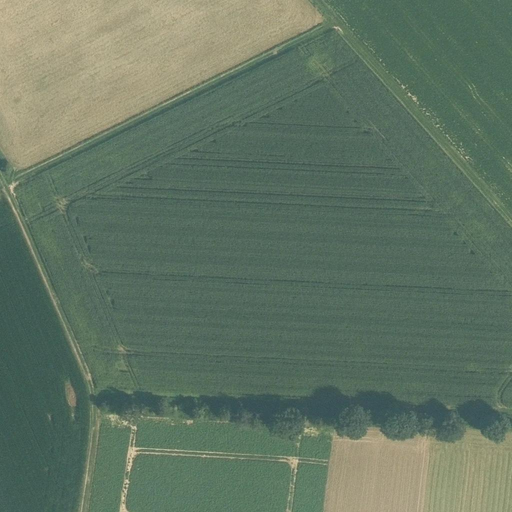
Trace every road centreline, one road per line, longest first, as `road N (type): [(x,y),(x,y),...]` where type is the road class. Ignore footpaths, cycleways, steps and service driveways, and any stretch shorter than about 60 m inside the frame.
road 1 (track): [(511,413),(96,394)]
road 2 (track): [(10,194),(340,31)]
road 3 (track): [(10,194),(96,394),(86,511)]
road 4 (track): [(340,31),(511,224)]
